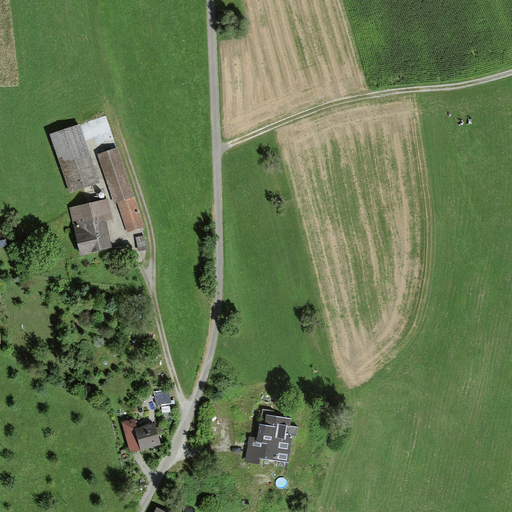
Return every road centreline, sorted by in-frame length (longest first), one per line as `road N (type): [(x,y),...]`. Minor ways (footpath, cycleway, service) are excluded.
road 1 (residential): [(139,511),(206,373),(218,308),(210,0)]
road 2 (track): [(217,145),(330,105),(511,69)]
